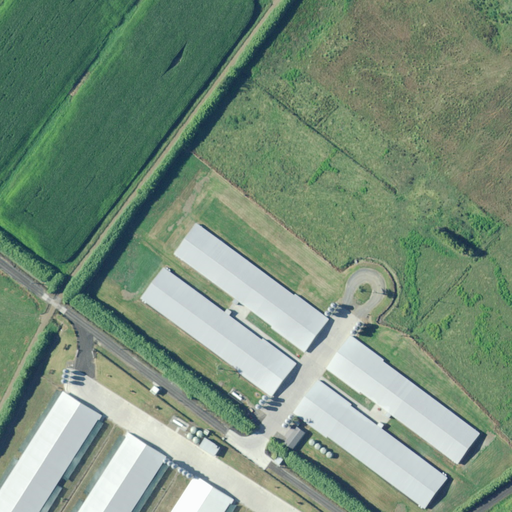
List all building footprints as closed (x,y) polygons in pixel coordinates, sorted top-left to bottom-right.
[(192,218),(171,247),(303,343),(324,314),(192,218)] [(163,270),(141,299),(274,395),(295,366),(163,270)] [(348,338),(327,368),(459,464),(480,435),(348,338)] [(319,380),(298,409),(430,505),(451,476),(319,380)] [(161,388),(156,384),(150,392),(156,396),(161,388)] [(63,391),(0,487),(0,511),(35,511),(99,415),(63,391)] [(304,433),(293,424),(283,436),(287,439),(284,443),(292,449),(304,433)] [(127,431),(73,511),(125,511),(163,455),(127,431)] [(220,447),(205,438),(199,447),(214,456),(220,447)] [(194,472),(167,511),(219,511),(231,495),(194,472)]
